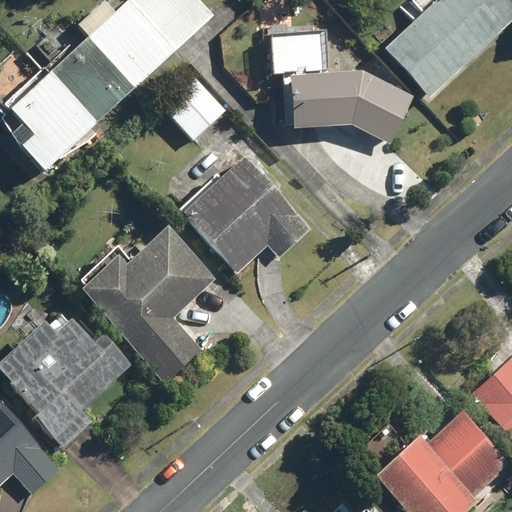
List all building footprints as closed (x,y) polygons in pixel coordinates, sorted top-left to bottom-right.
[(10,140),(45,177),(214,19),(196,0),(133,0),(129,5),(124,0),(104,0),(77,26),(90,40),(2,124),(14,137),(10,140)] [(509,0),(413,0),(403,10),(414,23),(385,50),(431,101),(506,33),(491,17),(509,0)] [(64,22),(37,47),(50,62),(78,37),(64,22)] [(327,33),(268,37),(272,80),(290,79),(294,132),(353,128),(390,146),(413,99),(359,73),(330,76),(327,33)] [(225,113),(194,80),(161,110),(192,143),(225,113)] [(279,261),(311,233),(246,157),(219,181),(216,178),(177,211),(235,280),(270,250),(279,261)] [(79,284),(85,290),(82,292),(166,388),(202,356),(172,322),(215,284),(168,230),(130,263),(118,250),(79,284)] [(69,324),(60,315),(48,328),(46,325),(0,370),(0,373),(37,411),(30,417),(64,451),(86,429),(78,421),(131,368),(111,348),(103,355),(71,323),(69,324)] [(511,359),(509,356),(465,395),(511,446),(511,359)] [(34,500),(63,473),(0,405),(0,490),(13,478),(34,500)] [(420,433),(373,477),(405,511),(471,511),(479,505),(473,499),(509,465),(459,411),(428,440),(420,433)] [(403,440),(388,423),(351,456),(367,473),(403,440)]
